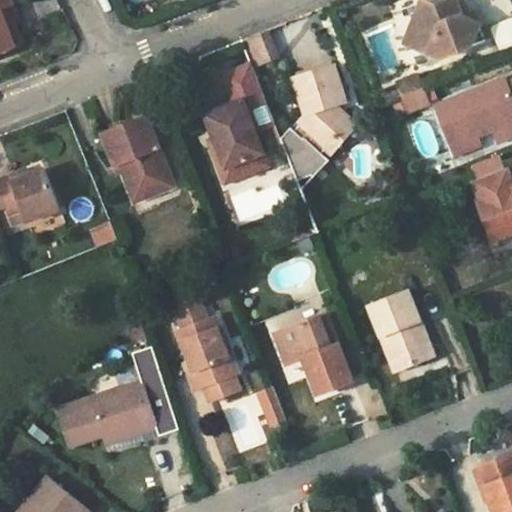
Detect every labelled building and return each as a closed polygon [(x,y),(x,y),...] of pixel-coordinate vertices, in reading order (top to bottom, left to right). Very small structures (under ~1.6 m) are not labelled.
[(0,0),(0,10),(13,6),(10,0),(0,0)] [(436,7),(426,3),(417,25),(413,22),(404,44),(440,60),(484,43),(479,27),(473,29),(465,8),(463,3),(457,5),(455,0),(436,7)] [(417,25),(426,3),(422,1),(413,22),(417,25)] [(471,5),(465,8),(473,29),(479,27),(471,5)] [(13,6),(0,10),(0,56),(22,47),(12,23),(19,21),(13,6)] [(511,17),(490,27),(500,52),(511,46),(511,17)] [(262,33),(246,40),(256,67),(273,60),(262,33)] [(206,115),(215,138),(231,180),(251,173),(247,161),(265,154),(245,101),(264,93),(252,63),(222,75),(234,104),(206,115)] [(338,137),(344,142),(358,127),(342,112),(340,113),(338,107),(347,103),(335,65),(295,78),(307,116),(298,124),(326,150),(338,137)] [(403,96),(421,89),(417,77),(398,84),(403,96)] [(477,138),(494,132),(511,125),(511,82),(506,84),(504,81),(436,108),(451,149),(477,138)] [(427,105),(421,89),(403,96),(409,112),(427,105)] [(148,190),(150,197),(174,188),(147,117),(103,134),(116,169),(120,167),(132,197),(148,190)] [(511,125),(494,132),(499,143),(511,138),(511,125)] [(338,137),(326,150),(332,155),(344,142),(338,137)] [(231,180),(215,138),(208,140),(225,183),(231,180)] [(477,138),(451,149),(455,158),(481,148),(477,138)] [(270,166),(265,154),(247,161),(251,173),(270,166)] [(504,191),(511,188),(511,180),(508,169),(497,174),(504,191)] [(45,170),(27,177),(12,183),(10,177),(0,180),(0,195),(5,207),(8,215),(22,210),(25,220),(27,223),(60,209),(45,170)] [(12,183),(27,177),(25,171),(10,177),(12,183)] [(511,188),(504,191),(497,174),(471,184),(478,202),(476,202),(489,237),(511,228),(511,188)] [(134,203),(150,197),(148,190),(132,197),(134,203)] [(22,210),(8,215),(12,225),(25,220),(22,210)] [(290,231),(294,242),(318,233),(309,210),(297,214),(302,226),(290,231)] [(94,229),(100,247),(118,240),(111,222),(94,229)] [(491,242),(511,234),(511,228),(489,237),(491,242)] [(416,324),(422,321),(410,290),(370,305),(396,371),(430,359),(416,324)] [(177,333),(189,362),(200,389),(206,387),(211,402),(242,390),(236,375),(240,374),(217,316),(208,320),(204,311),(202,311),(198,299),(175,309),(180,321),(178,321),(182,331),(177,333)] [(332,348),(340,345),(328,315),(320,318),(332,348)] [(332,348),(320,318),(276,334),(288,365),(305,359),(319,396),(354,382),(340,345),(332,348)] [(416,324),(430,359),(436,356),(422,321),(416,324)] [(200,389),(189,362),(184,364),(195,391),(200,389)] [(283,368),(288,382),(306,377),(302,362),(283,368)] [(157,429),(142,382),(58,409),(70,448),(139,426),(141,434),(157,429)] [(202,391),(186,395),(192,413),(207,408),(202,391)] [(494,511),(511,511),(511,455),(482,467),(490,488),(485,489),(491,504),(494,511)] [(490,488),(482,467),(473,471),(487,506),(491,504),(485,489),(490,488)] [(48,478),(20,511),(87,511),(88,511),(48,478)]
